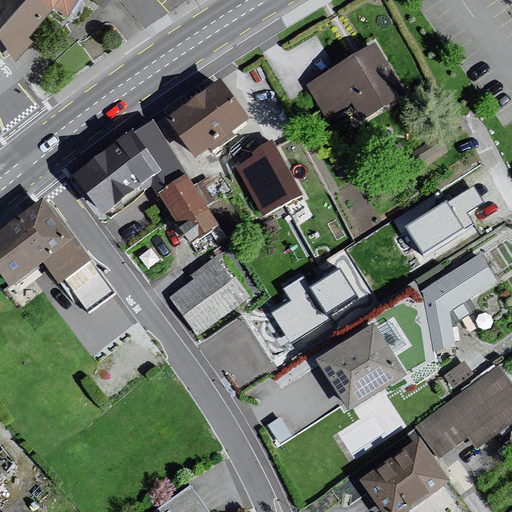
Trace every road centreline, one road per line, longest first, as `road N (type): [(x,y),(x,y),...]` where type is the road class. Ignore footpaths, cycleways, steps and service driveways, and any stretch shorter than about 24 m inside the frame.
road 1 (residential): [(271,511),(185,364),(31,158)]
road 2 (primary): [(257,0),(42,150)]
